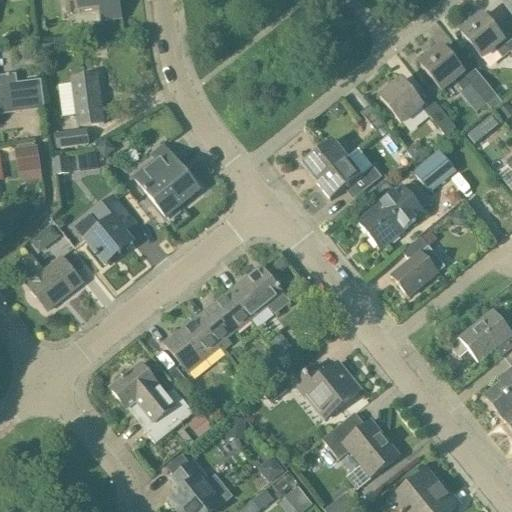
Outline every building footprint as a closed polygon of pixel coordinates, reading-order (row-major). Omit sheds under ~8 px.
[(76,0),(78,12),(100,9),(101,21),(121,19),(118,0),(76,0)] [(511,0),(501,0),(501,1),(511,14),(511,0)] [(482,16),(460,34),(482,61),(495,50),(503,59),(511,53),(511,52),(505,45),(504,43),(482,16)] [(55,46),(42,47),(44,59),(56,58),(55,46)] [(441,93),(455,83),(463,92),(470,86),(487,105),(497,97),(475,71),(466,79),(442,49),(420,66),(441,93)] [(14,76),(0,78),(0,115),(19,113),(14,76)] [(71,85),(58,87),(63,119),(76,117),(78,129),(104,125),(97,77),(71,81),(71,85)] [(401,127),(423,109),(402,82),(379,100),(401,127)] [(511,107),(508,102),(499,110),(508,120),(511,116),(511,107)] [(435,104),(425,112),(446,138),(456,130),(435,104)] [(370,107),(361,114),(376,133),(385,125),(370,107)] [(477,128),(468,136),(476,145),(485,138),(477,128)] [(73,132),(55,134),(57,150),(89,146),(87,130),(73,132)] [(106,141),(96,149),(104,159),(114,151),(106,141)] [(302,166),(316,184),(346,160),(332,142),(302,166)] [(417,143),(409,150),(416,159),(424,152),(417,143)] [(36,145),(14,148),(18,170),(39,167),(36,145)] [(164,217),(197,191),(162,149),(152,157),(157,162),(135,181),(164,217)] [(413,175),(430,195),(456,173),(439,152),(413,175)] [(95,153),(77,158),(81,171),(99,166),(95,153)] [(52,159),(54,176),(70,174),(68,157),(52,159)] [(346,160),(316,184),(330,201),(350,185),(359,196),(380,179),(371,168),(360,177),(346,160)] [(381,251),(425,216),(403,189),(359,224),(381,251)] [(90,215),(101,228),(85,241),(105,266),(134,243),(119,225),(130,217),(113,196),(90,215)] [(460,212),(450,219),(455,225),(462,226),(467,221),(460,212)] [(51,228),(41,236),(49,246),(59,238),(51,228)] [(408,298),(445,268),(421,239),(402,254),(409,263),(392,278),(408,298)] [(46,311),(81,285),(60,259),(43,273),(31,257),(17,268),(29,283),(26,286),(46,311)] [(260,268),(228,293),(251,322),(268,309),(271,313),(275,317),(290,306),(286,301),(260,268)] [(228,293),(197,318),(220,347),(251,322),(228,293)] [(479,363),(494,351),(501,358),(511,349),(511,335),(493,312),(450,346),(460,358),(468,351),(479,363)] [(197,318),(164,345),(187,374),(220,347),(197,318)] [(280,333),(268,342),(279,356),(290,346),(280,333)] [(302,398),(308,393),(327,417),(359,392),(336,364),(323,375),(315,365),(291,384),(302,398)] [(109,389),(126,410),(135,403),(151,424),(142,431),(154,445),(192,414),(173,390),(164,397),(156,386),(139,365),(109,389)] [(176,372),(170,378),(178,387),(184,382),(176,372)] [(486,402),(503,424),(511,416),(511,374),(504,381),(507,385),(486,402)] [(277,380),(268,387),(276,397),(285,390),(277,380)] [(201,415),(194,421),(205,435),(212,429),(201,415)] [(511,416),(503,424),(511,434),(511,416)] [(228,418),(226,430),(243,432),(244,420),(228,418)] [(355,434),(346,423),(322,442),(339,463),(349,455),(369,481),(398,458),(370,422),(355,434)] [(272,459),(258,471),(270,485),(284,474),(272,459)] [(214,476),(206,482),(190,463),(170,480),(179,491),(168,499),(178,511),(212,511),(231,497),(214,476)] [(451,511),(454,510),(425,474),(378,511),(451,511)] [(298,490),(285,500),(294,511),(302,511),(310,505),(298,490)] [(260,511),(269,505),(261,495),(253,502),(252,501),(239,511),(260,511)]
